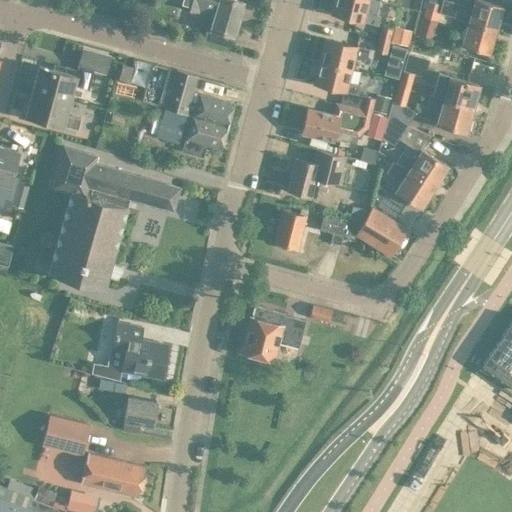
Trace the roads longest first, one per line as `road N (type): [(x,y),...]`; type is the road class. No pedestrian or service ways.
road 1 (residential): [(217,262),(366,299),(385,294),(499,119),(511,75)]
road 2 (residential): [(268,79),(19,10)]
road 3 (secondary): [(439,316),(391,385),(316,460),(279,511)]
road 4 (residential): [(174,511),(217,262)]
road 5 (secondary): [(325,511),(421,375),(439,316)]
road 6 (residential): [(217,262),(268,79)]
road 7 (secondary): [(439,316),(511,203)]
